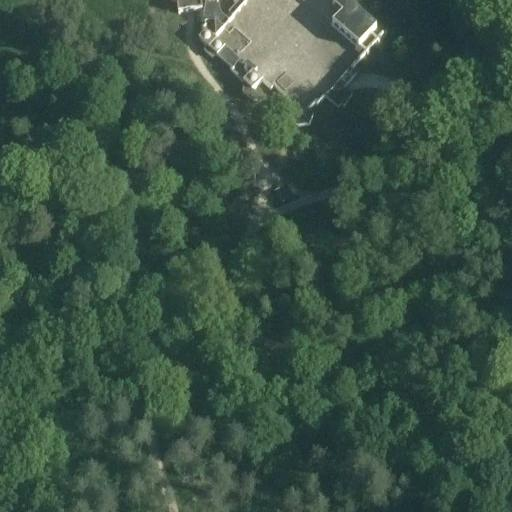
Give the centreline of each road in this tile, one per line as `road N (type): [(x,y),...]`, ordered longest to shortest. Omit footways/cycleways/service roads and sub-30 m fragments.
road 1 (track): [(173,511),(145,444),(144,395),(221,319),(262,198),(257,160),(195,58),(190,15)]
road 2 (track): [(252,229),(479,118),(511,121)]
